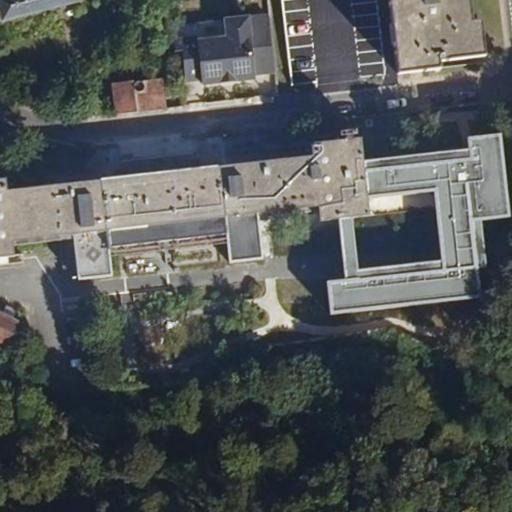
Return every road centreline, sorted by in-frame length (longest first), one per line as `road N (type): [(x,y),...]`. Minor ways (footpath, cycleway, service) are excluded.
road 1 (residential): [(0,109),(68,134),(118,137),(306,110)]
road 2 (track): [(245,511),(212,434),(39,395),(0,368)]
road 3 (unknown): [(511,78),(306,110)]
